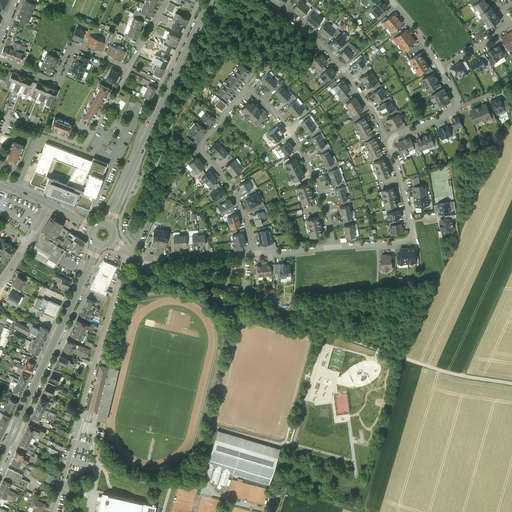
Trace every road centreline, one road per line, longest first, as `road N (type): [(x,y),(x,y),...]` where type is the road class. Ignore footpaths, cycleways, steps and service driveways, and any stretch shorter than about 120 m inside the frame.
road 1 (track): [(511,384),(448,373),(162,275),(143,259)]
road 2 (residential): [(251,252),(238,202),(198,148),(247,88),(304,154),(332,247)]
road 3 (residential): [(51,511),(128,251)]
road 4 (secondary): [(107,225),(209,0)]
road 5 (secondary): [(0,460),(97,244)]
road 6 (track): [(227,0),(138,219)]
road 7 (residential): [(386,138),(408,206),(409,238),(332,247)]
road 8 (residential): [(290,0),(282,12),(342,68),(386,138)]
road 9 (residential): [(0,114),(84,146),(128,69)]
road 10 (residential): [(128,69),(72,44),(56,82),(0,59)]
road 11 (residential): [(251,252),(143,259),(128,251)]
